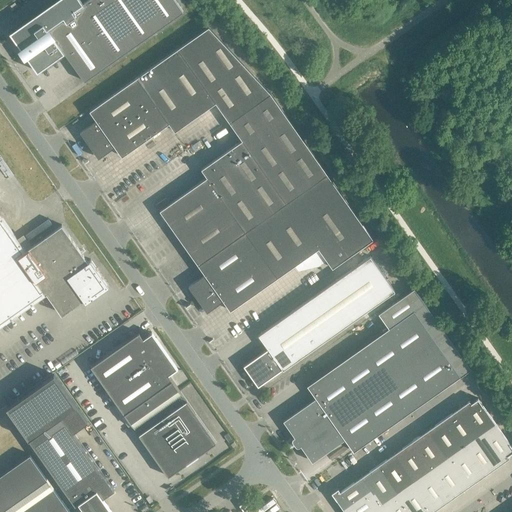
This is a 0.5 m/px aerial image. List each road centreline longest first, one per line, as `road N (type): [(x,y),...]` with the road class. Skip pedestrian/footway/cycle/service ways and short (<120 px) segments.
road 1 (unclassified): [(262,461),(0,91)]
road 2 (unknown): [(190,359),(313,270)]
